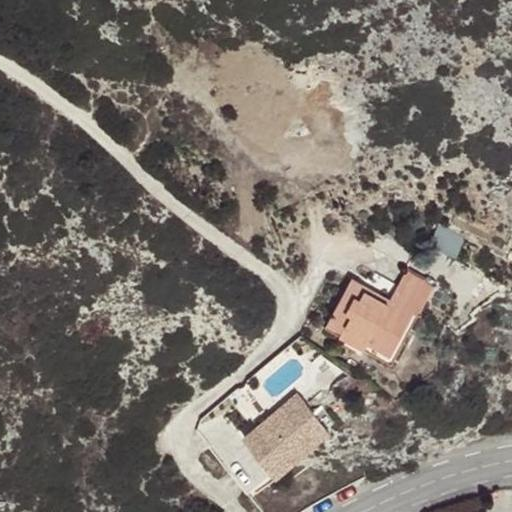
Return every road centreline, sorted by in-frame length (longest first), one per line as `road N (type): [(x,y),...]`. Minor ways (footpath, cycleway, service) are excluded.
road 1 (track): [(0,65),(44,90),(286,291)]
road 2 (residential): [(286,291),(302,311),(203,400),(183,435),(246,511)]
road 3 (tertiary): [(362,511),(432,480),(511,460)]
road 4 (unknown): [(302,311),(361,242),(378,237),(409,247)]
